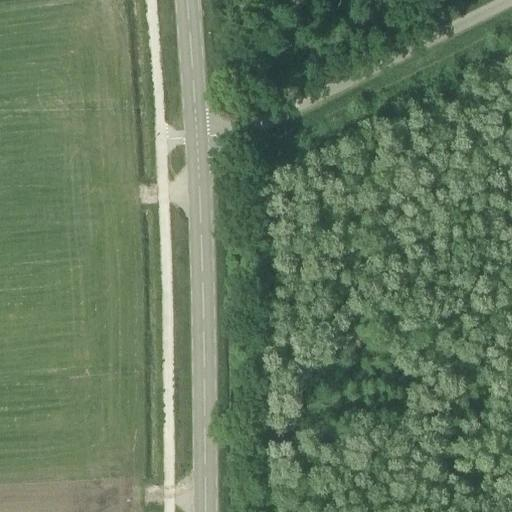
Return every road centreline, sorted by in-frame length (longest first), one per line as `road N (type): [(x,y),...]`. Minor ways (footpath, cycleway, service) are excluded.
road 1 (secondary): [(202,511),(198,142)]
road 2 (unclassified): [(198,142),(497,0)]
road 3 (secondary): [(198,142),(185,0)]
